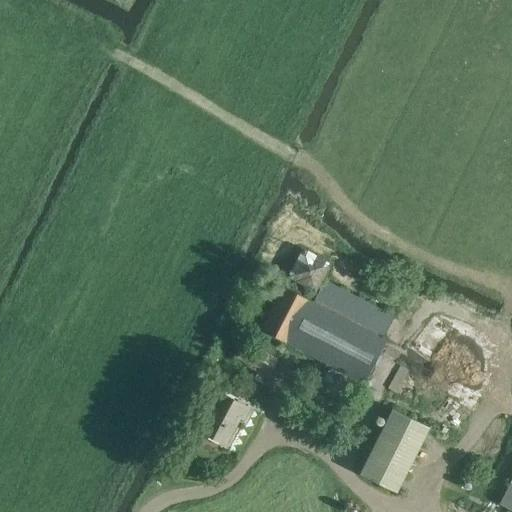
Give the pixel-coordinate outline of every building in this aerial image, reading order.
[(303,247),(291,276),(320,288),(332,259),(303,247)] [(396,315),(326,280),(315,301),(385,336),(396,315)] [(385,336),(315,301),(285,286),(263,329),(282,339),(369,382),(390,339),(385,336)] [(274,354),(282,339),(263,329),(261,328),(253,344),(274,354)] [(274,354),(253,344),(245,339),(235,357),(261,370),(256,381),(274,390),(282,373),(275,369),(281,358),(274,354)] [(335,385),(340,374),(330,369),(324,380),(335,385)] [(345,401),(320,387),(310,382),(301,399),(336,418),(345,401)] [(227,442),(240,416),(245,418),(250,407),(220,392),(201,429),(227,442)] [(396,490),(429,426),(393,408),(361,472),(396,490)] [(511,508),(511,484),(502,504),(511,508)]
